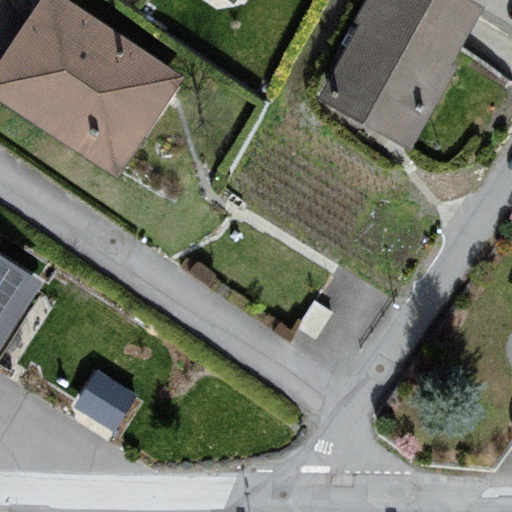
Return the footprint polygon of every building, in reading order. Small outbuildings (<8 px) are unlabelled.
[(206,0),(221,10),(227,0),(206,0)] [(487,13),(462,0),(386,0),(342,89),(353,100),(346,118),(417,155),(487,13)] [(191,86),(58,3),(0,93),(0,108),(129,183),(191,86)] [(0,341),(39,281),(0,255),(0,341)] [(136,396),(97,371),(75,407),(114,431),(136,396)]
